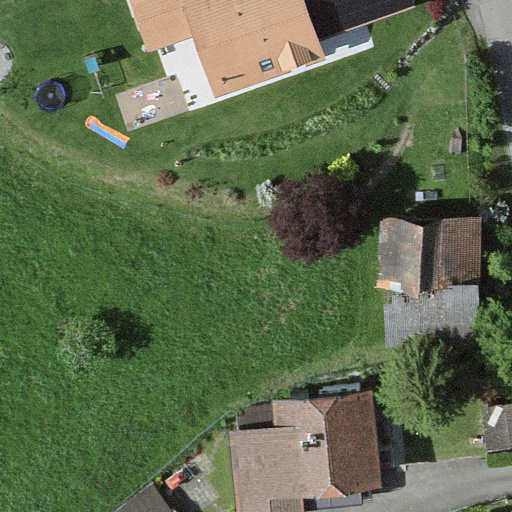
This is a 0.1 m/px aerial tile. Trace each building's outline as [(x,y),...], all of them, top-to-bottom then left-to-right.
[(418,6),(415,0),(136,0),(153,53),(204,37),(219,86),(329,52),(324,35),(418,6)] [(486,340),(483,210),(384,212),(385,278),(391,278),(393,342),(486,340)] [(384,482),(381,390),(275,395),(276,422),(236,423),(239,511),(312,511),(311,485),(384,482)] [(511,453),(511,400),(485,403),(490,455),(511,453)] [(165,511),(143,485),(109,511),(165,511)]
